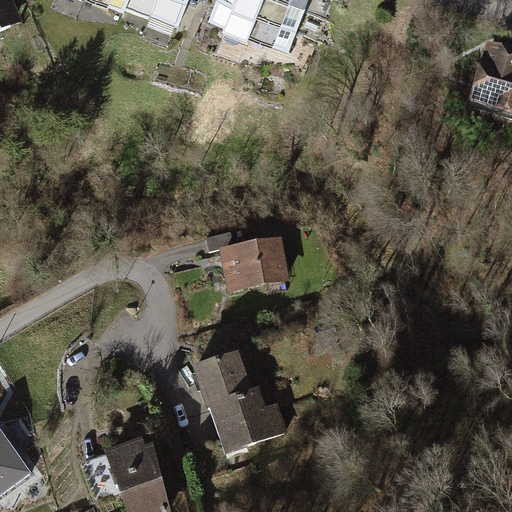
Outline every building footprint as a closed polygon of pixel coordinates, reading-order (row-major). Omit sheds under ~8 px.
[(0,0),(0,31),(10,27),(1,5),(9,1),(8,0),(0,0)] [(177,26),(187,0),(88,0),(123,13),(125,6),(177,26)] [(308,0),(220,0),(211,23),(225,29),(223,33),(247,43),(249,38),(287,53),(308,0)] [(511,54),(490,48),(477,91),(502,98),(499,108),(511,111),(511,54)] [(232,234),(206,240),(209,253),(235,247),(232,234)] [(285,280),(278,243),(225,253),(231,290),(285,280)] [(237,356),(196,370),(210,410),(217,407),(250,396),(237,356)] [(250,396),(217,407),(232,452),(285,434),(276,408),(264,412),(257,394),(250,396)] [(0,432),(0,496),(30,474),(0,432)] [(142,446),(83,468),(95,501),(122,491),(130,511),(166,511),(162,498),(164,498),(154,463),(149,465),(142,446)]
